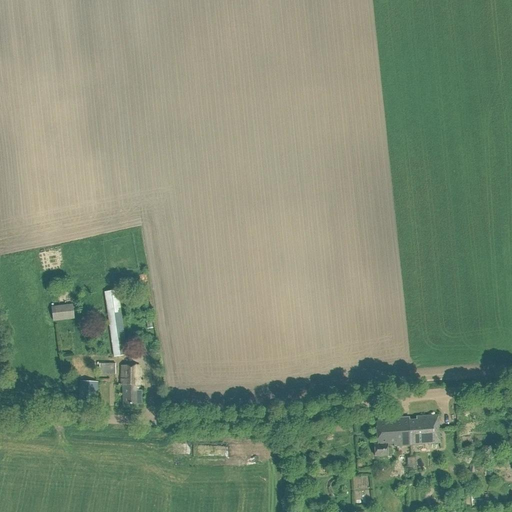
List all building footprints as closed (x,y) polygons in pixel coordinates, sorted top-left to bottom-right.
[(113,357),(126,355),(116,290),(103,292),(113,357)] [(53,308),(54,322),(74,319),(72,305),(53,308)] [(43,334),(44,354),(54,353),(53,333),(43,334)] [(99,375),(108,374),(108,363),(99,364),(99,375)] [(141,404),(141,391),(139,391),(139,366),(121,366),(121,386),(122,386),(123,404),(141,404)] [(96,402),(97,382),(79,380),(78,401),(96,402)] [(415,419),(409,420),(408,420),(408,422),(409,439),(410,444),(439,442),(437,415),(415,416),(415,419)] [(408,420),(409,420),(408,417),(394,418),(394,420),(376,421),(375,421),(377,443),(374,443),(374,455),(389,454),(389,447),(386,448),(386,445),(387,445),(387,443),(392,443),(392,446),(410,444),(409,439),(408,422),(408,420)] [(408,470),(416,470),(415,458),(414,458),(407,459),(408,470)] [(303,488),(311,495),(317,487),(309,480),(303,488)]
